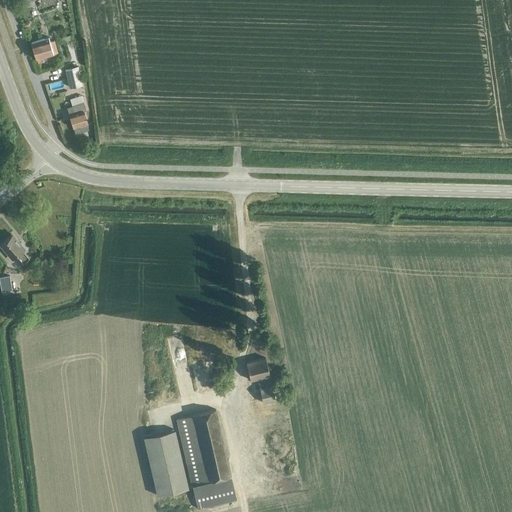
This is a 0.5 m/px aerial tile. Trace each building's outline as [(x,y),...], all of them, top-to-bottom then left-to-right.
[(31,41),(36,58),(57,52),(54,39),(50,41),(48,36),(31,41)] [(78,66),(66,69),(70,87),(82,84),(78,66)] [(72,105),(67,107),(70,115),(74,128),(76,133),(81,131),(89,129),(88,123),(83,110),(86,109),(84,102),(82,95),(70,99),(72,105)] [(0,189),(9,182),(0,170),(0,189)] [(17,255),(23,263),(29,258),(22,250),(26,247),(21,242),(19,243),(12,234),(0,243),(13,258),(17,255)] [(246,362),(250,379),(257,378),(263,403),(275,400),(266,358),(246,362)] [(176,419),(198,509),(238,499),(216,409),(176,419)] [(175,429),(143,436),(157,495),(188,487),(175,429)]
